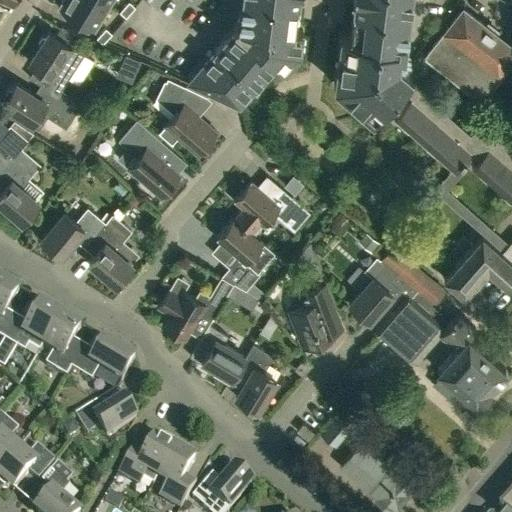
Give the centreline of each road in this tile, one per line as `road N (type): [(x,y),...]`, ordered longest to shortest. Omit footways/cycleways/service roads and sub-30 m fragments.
road 1 (residential): [(114,318),(164,260),(168,228),(240,144)]
road 2 (residential): [(253,454),(155,367),(144,336),(114,318)]
road 3 (residential): [(0,250),(114,318)]
road 4 (residential): [(253,454),(338,353)]
